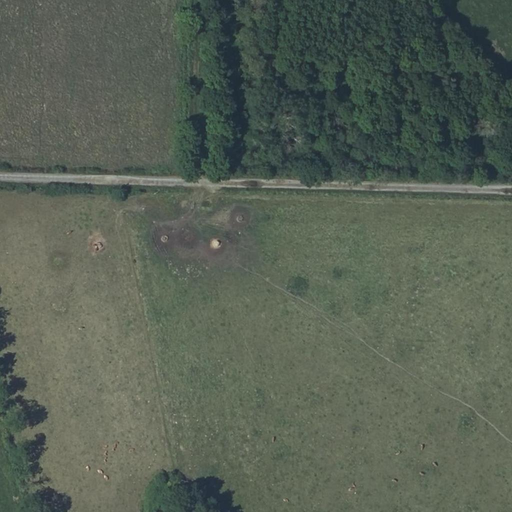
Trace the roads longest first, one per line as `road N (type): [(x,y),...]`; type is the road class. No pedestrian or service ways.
road 1 (track): [(511,192),(0,183)]
road 2 (track): [(195,185),(196,0)]
